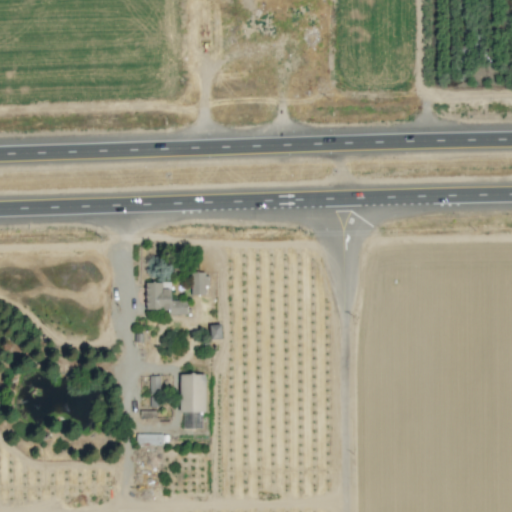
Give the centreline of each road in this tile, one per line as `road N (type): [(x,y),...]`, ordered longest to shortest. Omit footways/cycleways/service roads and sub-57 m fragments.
road 1 (primary): [(0,209),(511,193)]
road 2 (primary): [(511,140),(0,153)]
road 3 (residential): [(345,511),(343,198)]
